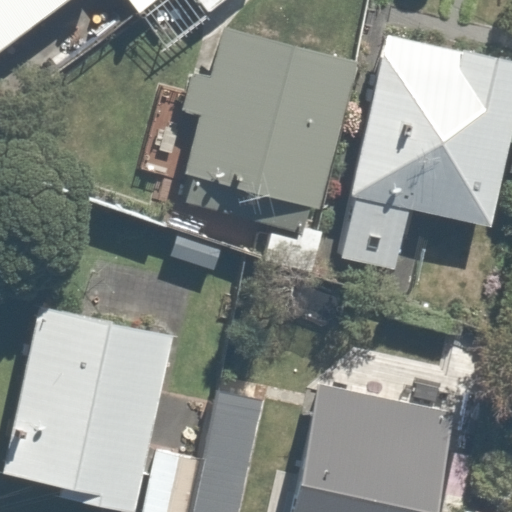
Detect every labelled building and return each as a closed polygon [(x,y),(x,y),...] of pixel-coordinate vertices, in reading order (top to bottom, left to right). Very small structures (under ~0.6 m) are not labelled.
[(0,0),(0,46),(62,0),(0,0)] [(194,0),(201,8),(212,0),(194,0)] [(326,221),(311,218),(347,45),(218,18),(210,57),(186,52),(176,103),(199,108),(179,205),(263,223),(258,247),(318,260),(326,221)] [(336,245),(397,257),(408,196),(494,212),(511,120),(511,45),(379,20),(336,245)] [(0,478),(130,508),(171,325),(37,295),(0,461),(0,478)] [(434,511),(455,399),(312,373),(285,511),(434,511)] [(195,444),(154,437),(139,511),(239,511),(260,401),(205,391),(195,444)]
